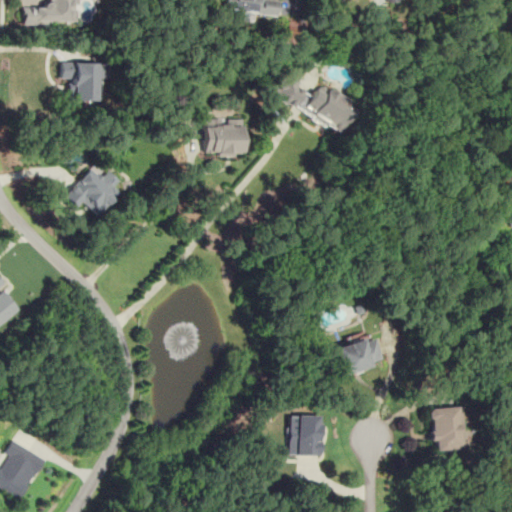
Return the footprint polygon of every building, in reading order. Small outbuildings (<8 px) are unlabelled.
[(42,0),(42,6),(19,7),(19,24),(72,24),(72,0),(42,0)] [(275,0),(222,0),(222,12),(274,14),(275,0)] [(285,38),(302,39),(304,22),(287,20),(285,38)] [(95,101),(96,61),(57,60),(57,78),(67,78),(66,100),(95,101)] [(310,94),(285,80),(275,98),(335,132),(350,105),(315,85),(310,94)] [(200,154),(239,154),(239,120),(200,120),(200,154)] [(62,196),(75,208),(80,202),(94,215),(120,188),(103,173),(98,178),(87,168),(62,196)] [(0,320),(15,309),(0,288),(0,284),(3,283),(0,279),(0,320)] [(321,348),(327,369),(336,366),(338,374),(377,362),(369,334),(321,348)] [(426,451),(461,448),(457,406),(423,409),(426,451)] [(316,414),(283,414),(283,454),(316,454),(316,414)] [(0,489),(17,499),(42,457),(9,438),(0,452),(0,454),(5,458),(0,467),(0,489)]
